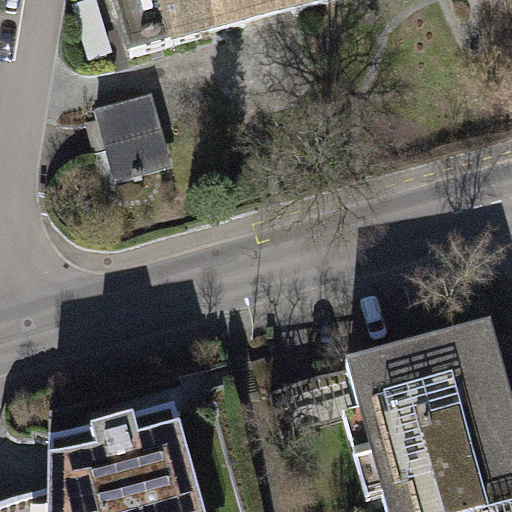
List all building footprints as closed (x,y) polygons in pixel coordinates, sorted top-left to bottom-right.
[(99,0),(125,77),(288,32),(278,0),(99,0)] [(278,0),(288,32),(405,0),(278,0)] [(147,99),(82,117),(105,194),(168,175),(147,99)] [(511,511),(511,430),(481,325),(339,367),(379,511),(511,511)] [(196,511),(167,401),(44,436),(40,511),(196,511)]
